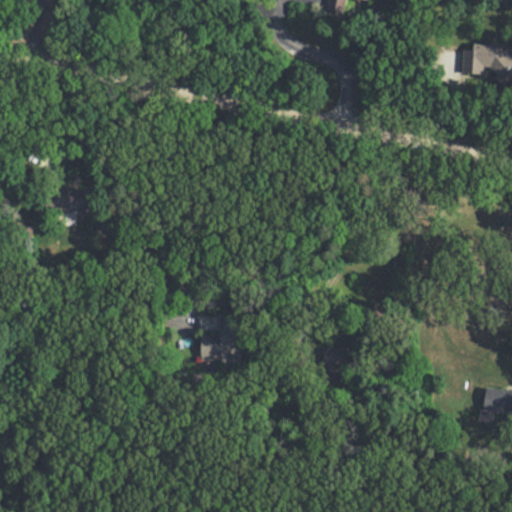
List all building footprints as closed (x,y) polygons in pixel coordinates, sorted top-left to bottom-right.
[(329,0),(328,13),(344,15),(345,0),(362,0),(370,1),(370,0),(329,0)] [(459,49),(459,76),(502,75),(502,49),(459,49)] [(93,211),(94,190),(43,188),(42,209),(93,211)] [(218,343),(240,343),(240,316),(218,316),(218,343)] [(511,390),(486,386),(483,409),(511,413),(511,390)]
